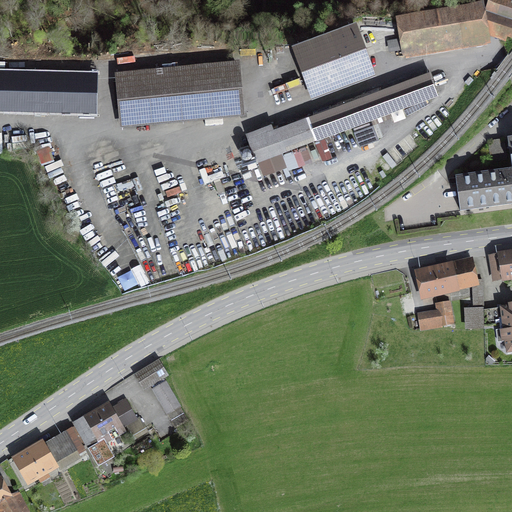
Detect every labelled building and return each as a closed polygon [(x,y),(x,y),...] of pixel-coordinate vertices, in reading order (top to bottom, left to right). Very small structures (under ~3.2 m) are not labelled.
[(511,4),(499,0),(493,0),(490,9),(511,16),(511,4)] [(484,29),(511,34),(511,33),(511,21),(489,17),(487,1),(479,2),(484,29)] [(407,58),(486,45),(484,29),(479,2),(399,15),(404,39),(389,42),(390,51),(405,49),(407,58)] [(312,90),(369,69),(355,34),(299,55),(312,90)] [(117,78),(122,124),(228,114),(228,117),(242,115),(238,66),(117,78)] [(428,69),(249,135),(251,142),(255,152),(263,174),(287,165),(281,149),(437,92),(428,69)] [(0,107),(94,110),(95,79),(0,76),(0,107)] [(355,127),(359,143),(379,138),(375,122),(355,127)] [(511,137),(508,138),(511,165),(511,169),(456,177),(460,211),(511,203),(511,137)] [(251,142),(240,147),(243,156),(255,152),(251,142)] [(38,163),(53,162),(52,145),(37,147),(38,163)] [(507,255),(492,257),(495,278),(511,275),(511,251),(506,253),(507,255)] [(419,272),(424,293),(473,282),(477,281),(477,280),(473,263),(451,268),(451,265),(419,272)] [(125,291),(149,280),(141,265),(118,275),(125,291)] [(477,281),(473,282),(474,308),(467,309),(468,329),(484,327),(482,280),(477,280),(477,281)] [(418,315),(421,329),(452,324),(448,303),(437,305),(439,312),(418,315)] [(501,307),(503,323),(511,321),(511,303),(509,303),(509,306),(501,307)] [(511,321),(503,323),(501,307),(484,310),(484,326),(500,324),(500,329),(496,330),(498,342),(506,341),(507,352),(511,351),(511,321)] [(136,375),(144,388),(166,375),(158,362),(136,375)] [(153,389),(175,427),(188,420),(166,382),(153,389)] [(108,406),(75,426),(98,466),(114,457),(106,441),(123,432),(120,428),(136,419),(126,401),(110,410),(108,406)] [(83,447),(72,428),(16,460),(28,479),(83,447)] [(0,480),(0,502),(4,511),(25,511),(29,511),(30,511),(20,493),(11,497),(10,495),(9,495),(1,480),(0,480)]
